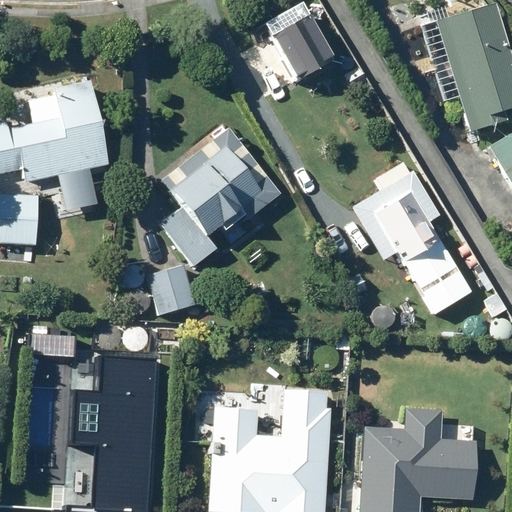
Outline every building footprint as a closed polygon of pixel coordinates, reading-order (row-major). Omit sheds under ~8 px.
[(487,4),(427,23),(461,132),(497,121),(494,112),(511,105),(511,86),(509,75),(511,74),(511,63),(505,65),(487,4)] [(0,172),(13,170),(18,195),(0,194),(0,244),(26,246),(28,198),(50,186),(48,175),(97,166),(81,84),(44,91),(50,121),(0,130),(0,172)] [(511,130),(483,148),(511,197),(511,130)] [(180,167),(183,171),(157,192),(171,210),(153,225),(186,266),(207,249),(196,236),(227,211),(237,222),(272,194),(230,141),(219,151),(216,148),(196,164),(192,158),(180,167)] [(388,253),(425,315),(462,294),(420,223),(431,216),(405,172),(344,208),(376,260),(388,253)] [(480,222),(503,257),(511,250),(511,246),(492,215),(480,222)] [(186,301),(197,298),(193,282),(182,285),(177,267),(141,277),(151,314),(187,304),(186,301)] [(497,321),(492,312),(494,311),(485,298),(476,304),(490,326),(497,321)] [(328,511),(331,388),(285,387),(284,434),(261,434),(262,405),(213,404),(211,511),(227,511),(328,511)]
